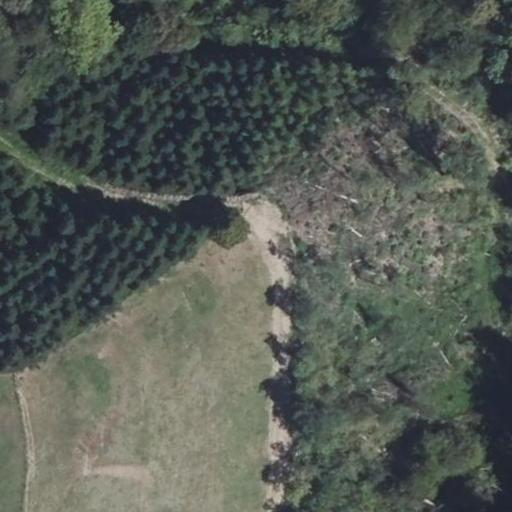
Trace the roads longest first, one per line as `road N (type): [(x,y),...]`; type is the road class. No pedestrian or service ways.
road 1 (track): [(60,0),(125,32),(238,49),(375,55),(442,81),(493,131),(499,213),(486,305),(496,380),(511,415)]
road 2 (track): [(0,136),(47,172),(138,202),(225,214),(276,259),(287,305),(278,511)]
